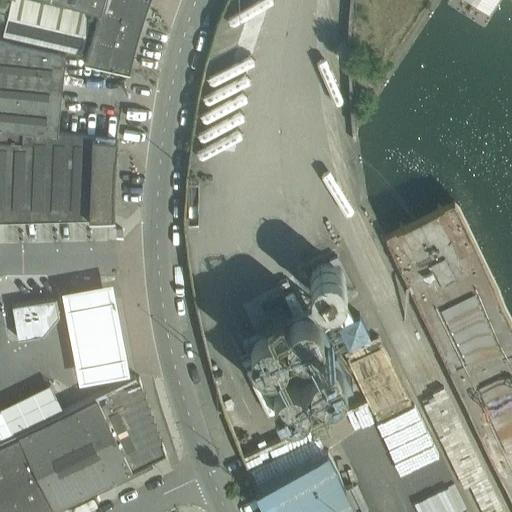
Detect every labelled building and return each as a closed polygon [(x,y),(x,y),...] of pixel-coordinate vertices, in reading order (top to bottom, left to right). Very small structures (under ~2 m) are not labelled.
[(98,8),(85,57),(130,67),(133,50),(137,35),(142,19),(146,5),(147,0),(0,0),(0,15),(6,17),(3,33),(82,51),(91,10),(90,9),(91,5),(98,8)] [(0,125),(58,132),(66,53),(0,38),(0,125)] [(118,138),(92,136),(58,132),(0,125),(0,219),(45,219),(115,217),(115,198),(116,155),(118,138)] [(247,356),(269,415),(370,416),(411,400),(409,400),(383,332),(373,336),(363,312),(354,312),(347,293),(347,273),(343,263),(314,263),(313,288),(317,298),(287,309),(284,302),(269,308),(269,321),(245,330),(247,336),(247,356)] [(112,282),(61,291),(78,383),(128,374),(112,282)] [(21,305),(25,326),(59,319),(55,299),(21,305)] [(136,376),(19,433),(0,442),(0,511),(43,511),(166,453),(162,443),(161,444),(141,387),(143,386),(139,377),(137,378),(136,376)] [(357,511),(328,450),(256,485),(268,511),(357,511)]
